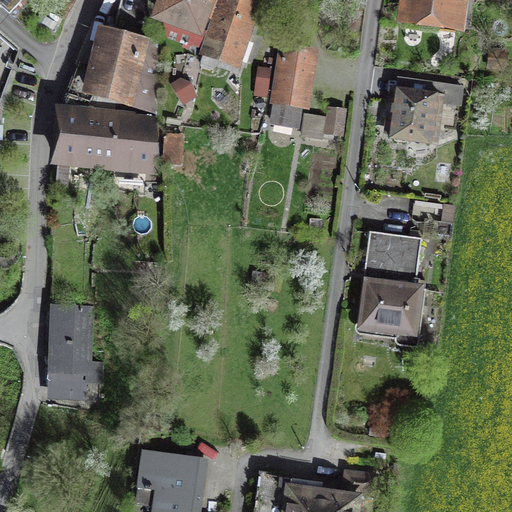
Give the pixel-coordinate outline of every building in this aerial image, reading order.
[(22,0),(0,0),(0,7),(9,16),(22,0)] [(63,19),(74,0),(47,0),(43,8),(63,19)] [(198,29),(208,0),(165,0),(160,15),(164,17),(169,37),(190,44),(196,28),(198,29)] [(257,0),(223,0),(203,60),(237,71),(241,58),(238,57),(257,0)] [(407,0),(405,17),(458,24),(460,0),(407,0)] [(143,44),(103,35),(91,88),(130,98),(143,44)] [(309,55),(282,50),(270,121),(297,126),(309,55)] [(506,53),(491,51),(489,67),(504,68),(506,53)] [(404,97),(395,95),(389,134),(395,141),(404,142),(411,137),(433,140),(438,102),(460,105),(462,89),(407,81),(404,97)] [(346,111),(327,109),(325,135),(343,136),(346,111)] [(57,160),(130,165),(133,120),(60,116),(57,160)] [(182,136),(167,136),(166,166),(181,166),(182,136)] [(422,240),(370,233),(365,268),(366,269),(366,270),(367,270),(369,271),(368,277),(392,280),(391,281),(416,284),(422,240)] [(6,259),(0,258),(0,270),(7,271),(11,268),(15,265),(18,259),(19,253),(22,253),(22,238),(12,238),(12,251),(6,259)] [(392,280),(368,277),(360,334),(378,336),(380,335),(382,334),(383,333),(384,330),(414,334),(416,314),(422,315),(425,290),(415,289),(416,284),(391,281),(392,280)] [(91,309),(58,308),(54,385),(87,386),(87,381),(98,382),(99,363),(88,362),(91,309)] [(202,463),(145,455),(140,486),(141,486),(141,489),(151,490),(152,488),(160,489),(156,511),(195,511),(198,495),(196,495),(198,482),(199,482),(202,463)] [(343,496),(291,489),(292,479),(262,475),(256,511),(355,511),(358,494),(373,496),(376,476),(346,472),(343,496)]
